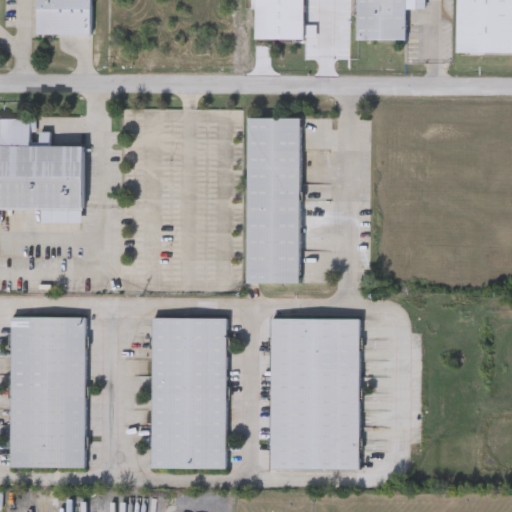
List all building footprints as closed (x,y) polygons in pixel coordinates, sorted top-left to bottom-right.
[(93,0),(94,33),(38,32),(38,0),(93,0)] [(256,37),(256,0),(305,0),(305,23),(318,23),(318,38),(256,37)] [(356,38),(356,0),(415,0),(415,7),(406,7),(406,39),(356,38)] [(457,0),(511,0),(511,51),(457,51),(457,0)] [(250,116),(302,116),(301,281),(248,280),(250,116)] [(0,207),(0,118),(38,119),(38,130),(33,129),(33,139),(41,140),(41,129),(52,129),(52,144),(86,145),(85,222),(43,221),(44,208),(0,207)] [(13,466),(14,315),(88,316),(88,466),(13,466)] [(229,317),(228,468),(154,467),(155,317),(229,317)] [(273,468),(273,317),(362,318),(361,469),(273,468)]
